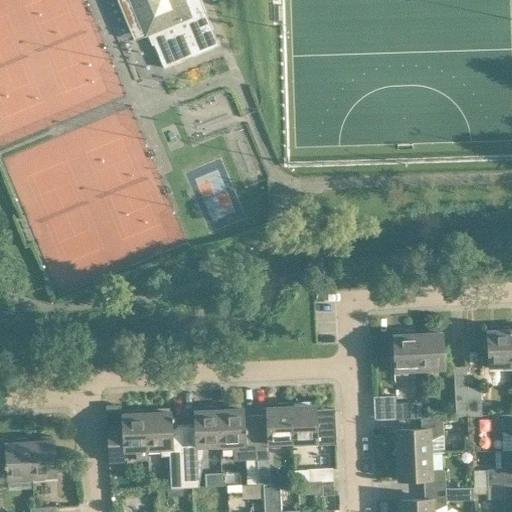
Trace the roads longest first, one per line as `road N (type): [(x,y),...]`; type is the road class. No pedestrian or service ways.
road 1 (residential): [(88,395),(101,377),(350,366)]
road 2 (residential): [(350,366),(355,302),(511,292)]
road 3 (residential): [(356,511),(350,366)]
